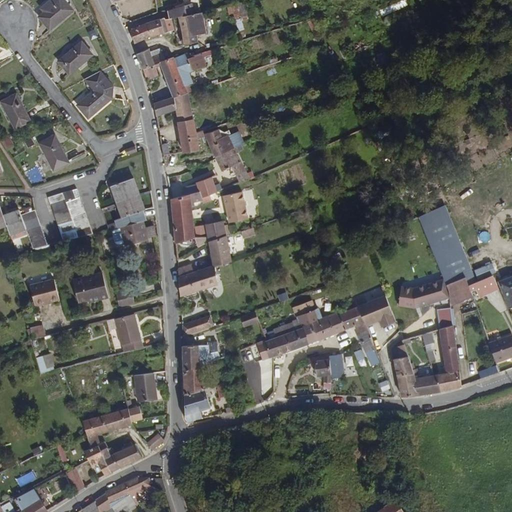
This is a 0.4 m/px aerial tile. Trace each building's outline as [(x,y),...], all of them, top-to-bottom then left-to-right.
[(51,29),(72,10),(63,0),(49,0),(41,8),(45,11),(39,16),(51,29)] [(244,0),(227,4),(229,13),(234,12),(238,30),(244,28),(241,16),(248,14),(244,0)] [(186,15),(183,6),(167,11),(170,19),(179,17),(186,15)] [(205,32),(200,12),(186,15),(179,17),(185,45),(198,42),(197,35),(205,32)] [(172,25),(170,19),(169,17),(167,17),(164,18),(167,26),(172,25)] [(167,26),(164,18),(153,20),(145,22),(150,36),(168,31),(167,26)] [(150,36),(145,22),(131,31),(134,43),(150,36)] [(70,73),(92,54),(81,41),(59,61),(70,73)] [(150,51),(149,48),(137,53),(142,68),(155,63),(152,56),(150,51)] [(161,53),(159,48),(150,51),(152,56),(161,53)] [(189,72),(205,66),(201,52),(188,56),(186,53),(174,58),(173,56),(165,59),(160,61),(173,97),(187,93),(185,86),(183,81),(191,78),(189,72)] [(165,59),(163,53),(161,53),(152,56),(155,63),(160,61),(165,59)] [(158,74),(155,63),(142,68),(146,79),(158,74)] [(87,116),(111,96),(112,85),(100,70),(84,79),(94,90),(77,104),(87,116)] [(197,148),(187,93),(173,97),(153,103),(155,114),(174,108),(183,151),(197,148)] [(30,119),(16,94),(1,101),(15,127),(30,119)] [(236,146),(228,129),(220,132),(219,128),(204,132),(210,146),(214,156),(236,146)] [(67,162),(53,135),(40,142),(53,168),(67,162)] [(12,146),(6,137),(0,140),(6,149),(12,146)] [(127,153),(136,150),(134,145),(125,148),(127,153)] [(247,171),(238,153),(239,152),(236,146),(214,156),(222,169),(232,165),(239,181),(251,177),(255,175),(252,169),(247,171)] [(214,184),(211,175),(196,180),(196,182),(199,190),(201,195),(215,190),(214,184)] [(144,210),(132,178),(111,187),(123,218),(117,220),(119,227),(121,226),(143,220),(146,220),(143,211),(144,210)] [(227,186),(225,180),(214,184),(215,190),(222,188),(227,186)] [(199,190),(196,182),(182,186),(184,194),(188,193),(199,190)] [(237,190),(236,182),(227,186),(222,188),(224,194),(237,190)] [(93,233),(77,188),(48,197),(64,241),(93,233)] [(203,200),(201,195),(199,190),(188,193),(190,205),(192,204),(192,202),(203,200)] [(204,202),(216,196),(215,190),(201,195),(203,200),(204,202)] [(245,217),(240,190),(237,190),(224,194),(222,194),(227,218),(228,222),(245,217)] [(190,205),(188,193),(184,194),(170,198),(173,217),(191,212),(190,205)] [(474,276),(446,206),(418,217),(443,277),(447,288),(467,280),(467,279),(474,276)] [(47,245),(35,211),(21,215),(20,212),(3,217),(0,208),(0,207),(0,229),(6,227),(9,236),(26,231),(33,248),(47,245)] [(192,219),(191,212),(173,217),(174,224),(192,219)] [(195,238),(192,219),(174,224),(176,243),(180,241),(195,238)] [(145,227),(143,220),(121,226),(126,244),(148,238),(147,237),(145,227)] [(222,223),(221,220),(203,225),(207,235),(209,240),(224,235),(225,235),(222,223)] [(155,234),(153,225),(145,227),(147,237),(155,234)] [(254,227),(245,229),(247,236),(255,234),(254,227)] [(230,262),(228,249),(224,235),(209,240),(208,241),(214,267),(215,266),(230,262)] [(187,254),(184,246),(176,248),(177,259),(183,257),(187,254)] [(193,273),(191,264),(178,268),(178,277),(193,273)] [(216,275),(215,266),(214,267),(193,273),(178,277),(180,295),(218,283),(218,282),(216,275)] [(109,298),(103,273),(73,280),(78,301),(88,298),(92,297),(93,301),(109,298)] [(511,275),(498,281),(508,308),(511,305),(511,275)] [(478,285),(474,276),(467,279),(467,280),(471,288),(478,285)] [(447,288),(443,277),(414,288),(402,286),(399,305),(417,308),(450,295),(447,288)] [(54,279),(30,285),(34,306),(59,301),(54,279)] [(451,296),(471,288),(467,280),(447,288),(450,295),(451,296)] [(478,307),(471,288),(451,296),(453,317),(478,307)] [(135,302),(131,289),(116,293),(120,306),(135,302)] [(392,314),(385,295),(357,306),(364,320),(365,324),(378,319),(381,325),(385,323),(383,317),(392,314)] [(309,301),(293,307),(296,314),(312,308),(309,301)] [(364,320),(357,306),(339,313),(344,328),(354,324),(364,320)] [(318,338),(312,321),(321,318),(318,308),(299,315),(303,327),(309,341),(318,338)] [(244,323),(257,318),(254,310),(242,314),(241,315),(244,323)] [(318,338),(344,328),(339,313),(338,311),(325,317),(321,318),(312,321),(318,338)] [(142,347),(133,313),(113,318),(116,328),(121,344),(123,352),(127,351),(142,347)] [(395,320),(392,314),(383,317),(385,323),(381,325),(381,326),(395,320)] [(210,326),(207,315),(181,324),(182,336),(210,326)] [(116,328),(113,318),(106,320),(108,330),(116,328)] [(452,324),(451,318),(437,321),(438,328),(452,324)] [(365,324),(364,320),(354,324),(360,333),(368,330),(365,324)] [(459,369),(452,324),(438,328),(446,371),(459,369)] [(44,325),(29,326),(30,338),(45,337),(44,325)] [(270,356),(309,341),(303,327),(264,342),(270,356)] [(380,361),(368,330),(360,333),(357,334),(360,341),(371,364),(380,361)] [(511,355),(511,335),(488,343),(495,362),(511,355)] [(264,342),(264,340),(256,343),(263,359),(270,356),(264,342)] [(412,369),(404,343),(391,348),(396,372),(412,369)] [(200,364),(198,344),(182,344),(183,371),(200,364)] [(208,352),(208,344),(198,344),(200,364),(203,363),(209,361),(208,352)] [(434,359),(432,350),(425,352),(428,360),(434,359)] [(219,357),(217,351),(208,352),(209,361),(219,357)] [(330,359),(330,355),(329,352),(309,355),(305,357),(301,359),(299,361),(300,365),(315,362),(330,359)] [(37,356),(40,372),(55,369),(52,354),(37,356)] [(343,376),(340,354),(330,355),(330,359),(332,374),(332,378),(343,376)] [(332,374),(330,359),(315,362),(317,374),(324,373),(325,382),(332,381),(332,378),(332,374)] [(205,387),(203,363),(200,364),(183,371),(184,392),(204,387),(205,387)] [(479,371),(481,378),(498,373),(496,366),(479,371)] [(414,374),(412,369),(396,372),(401,395),(405,395),(418,393),(414,374)] [(461,384),(459,369),(446,371),(437,373),(441,390),(449,388),(461,384)] [(157,400),(155,373),(134,375),(136,402),(157,400)] [(441,390),(437,373),(432,374),(414,374),(418,393),(441,390)] [(229,393),(226,381),(221,382),(217,383),(220,395),(229,393)] [(209,407),(204,387),(184,392),(185,418),(189,422),(202,418),(199,409),(209,407)] [(142,418),(139,406),(129,409),(132,421),(142,418)] [(132,421),(129,409),(82,421),(86,434),(87,437),(96,434),(132,423),(132,421)] [(164,440),(158,433),(146,442),(152,449),(164,440)] [(99,443),(96,434),(87,437),(90,448),(99,443)] [(101,449),(108,447),(105,441),(99,443),(90,448),(84,452),(88,458),(102,451),(101,449)] [(141,456),(135,444),(132,445),(124,448),(123,449),(120,451),(114,453),(113,454),(116,460),(119,466),(141,456)] [(111,454),(108,447),(101,449),(102,451),(105,457),(112,470),(119,466),(116,460),(113,454),(111,454)] [(98,462),(98,461),(105,457),(102,451),(88,458),(92,466),(98,462)] [(112,470),(105,457),(98,461),(98,462),(104,475),(112,470)] [(85,486),(75,467),(67,471),(77,491),(85,486)] [(110,503),(151,486),(149,479),(136,479),(106,492),(105,495),(96,501),(98,511),(109,511),(111,511),(110,503)] [(42,511),(45,511),(33,489),(14,499),(20,508),(22,511),(42,511)] [(17,510),(11,501),(0,506),(3,511),(22,511),(20,508),(17,510)] [(82,511),(98,511),(96,501),(82,510),(82,511)] [(402,511),(395,502),(380,511),(402,511)]
